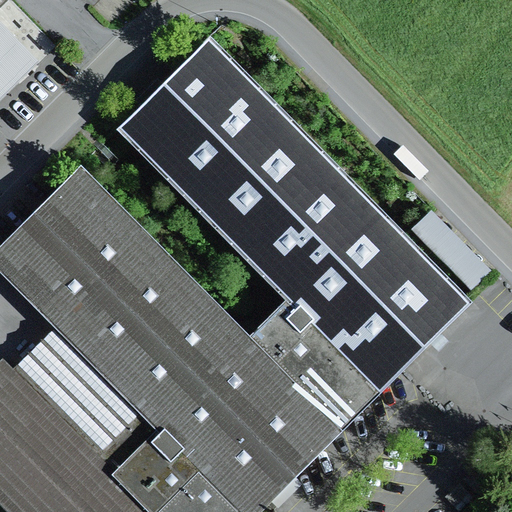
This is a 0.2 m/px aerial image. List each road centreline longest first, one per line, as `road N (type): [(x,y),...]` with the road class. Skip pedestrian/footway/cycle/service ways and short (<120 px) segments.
road 1 (residential): [(230,0),(267,7),(511,251)]
road 2 (residential): [(0,181),(168,15),(208,0)]
